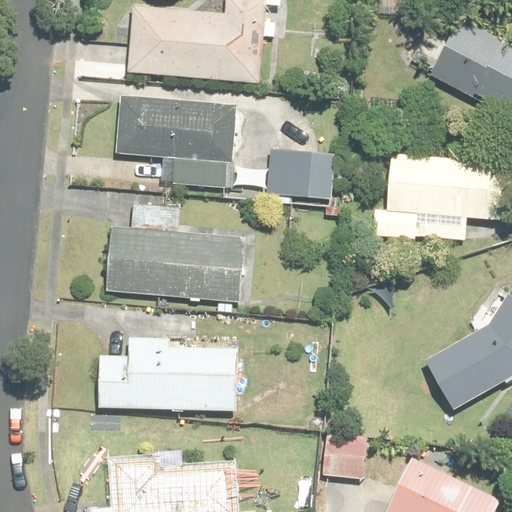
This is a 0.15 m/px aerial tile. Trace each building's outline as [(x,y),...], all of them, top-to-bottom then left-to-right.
[(261,86),(266,22),(229,19),(172,15),(138,12),(133,77),(261,86)] [(511,49),(461,23),(432,77),(511,119),(511,49)] [(239,110),(124,103),(120,158),(167,161),(165,188),(234,192),(239,110)] [(338,159),(276,155),(273,197),(335,201),(338,159)] [(376,239),(468,244),(468,227),(511,229),(511,165),(394,160),(391,213),(378,212),(376,239)] [(116,233),(111,295),(218,304),(217,319),(234,320),(235,305),(242,306),(247,243),(175,237),(178,210),(136,206),(134,234),(116,233)] [(511,303),(504,315),(494,304),(470,325),(481,337),(430,365),(455,412),(511,384),(511,303)] [(187,417),(187,414),(242,416),(244,354),(172,351),(172,344),(135,343),(134,362),(106,360),(104,411),(173,413),(173,417),(187,417)] [(370,442),(330,439),(327,480),(367,483),(370,442)] [(164,473),(163,461),(114,463),(116,511),(238,511),(236,469),(164,473)] [(501,511),(505,505),(416,462),(391,511),(501,511)]
